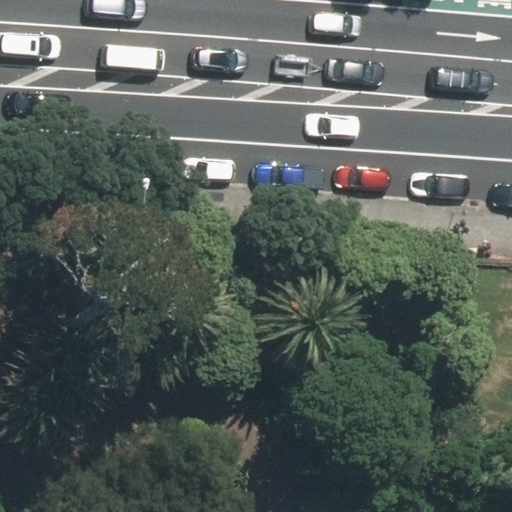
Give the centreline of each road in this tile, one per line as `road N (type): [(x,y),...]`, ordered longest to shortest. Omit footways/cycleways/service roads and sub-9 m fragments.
road 1 (primary): [(511,150),(359,140),(0,76)]
road 2 (primary): [(0,54),(380,25),(511,34)]
